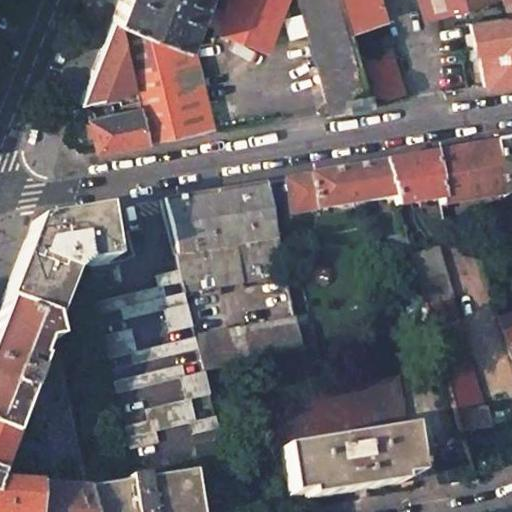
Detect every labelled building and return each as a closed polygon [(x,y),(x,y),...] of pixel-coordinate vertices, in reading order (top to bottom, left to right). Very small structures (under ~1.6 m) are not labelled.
[(118,0),(111,20),(120,23),(176,44),(193,0),(118,0)] [(223,0),(212,30),(263,49),(280,0),(223,0)] [(336,0),(296,0),(328,111),(367,105),(345,28),(336,0)] [(336,0),(345,28),(382,18),(376,0),(336,0)] [(511,0),(418,0),(423,18),(482,0),(501,0),(507,16),(468,22),(473,45),(476,48),(482,86),(511,80),(511,0)] [(94,62),(78,103),(125,92),(135,90),(120,23),(111,20),(94,62)] [(176,44),(120,23),(135,90),(147,142),(211,131),(195,62),(191,44),(176,44)] [(402,92),(387,40),(358,48),(373,100),(402,92)] [(147,142),(135,90),(125,92),(129,110),(87,119),(95,150),(147,142)] [(511,140),(382,163),(392,196),(395,206),(438,199),(439,206),(511,192),(511,140)] [(382,163),(282,180),(289,215),(392,196),(382,163)] [(262,183),(158,200),(164,223),(181,291),(283,274),(271,219),(262,183)] [(32,221),(0,301),(47,320),(50,321),(68,276),(78,267),(88,265),(109,262),(100,210),(32,221)] [(436,247),(409,255),(423,306),(451,297),(436,247)] [(454,412),(481,404),(451,297),(423,306),(432,334),(442,369),(454,412)] [(0,434),(7,438),(36,362),(32,360),(38,345),(52,342),(47,320),(0,301),(0,434)] [(511,314),(498,318),(511,359),(511,358),(511,314)] [(293,320),(192,338),(200,371),(202,371),(301,355),(293,320)] [(399,377),(270,398),(287,496),(305,494),(305,499),(399,484),(398,479),(415,476),(399,377)] [(66,409),(45,414),(57,462),(77,458),(66,409)] [(0,434),(0,511),(29,511),(31,489),(0,486),(0,455),(7,438),(0,434)] [(84,489),(85,491),(89,511),(196,511),(191,472),(143,480),(142,475),(125,478),(126,482),(84,489)] [(31,489),(29,511),(89,511),(85,491),(31,489)]
